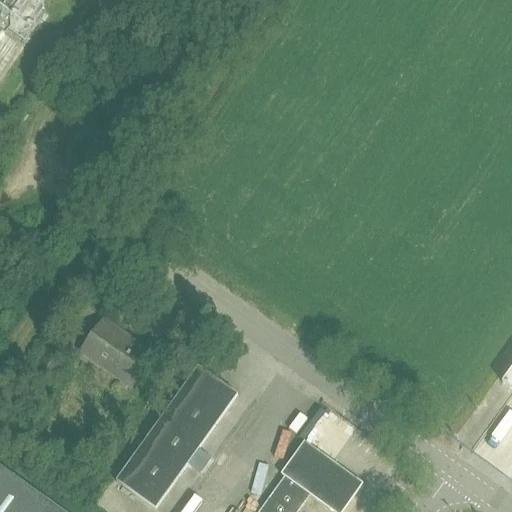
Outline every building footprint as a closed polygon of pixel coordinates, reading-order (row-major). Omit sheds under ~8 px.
[(405,0),(353,73),(511,186),(511,63),(423,0),(405,0)] [(13,23),(2,39),(25,54),(36,38),(13,23)] [(131,386),(154,355),(105,320),(82,351),(131,386)] [(54,374),(74,346),(59,335),(40,363),(54,374)] [(156,509),(238,395),(199,368),(117,482),(156,509)] [(335,511),(343,511),(364,483),(306,442),(282,474),(286,477),(260,511),(299,511),(312,495),(335,511)] [(64,511),(0,466),(0,511),(64,511)]
